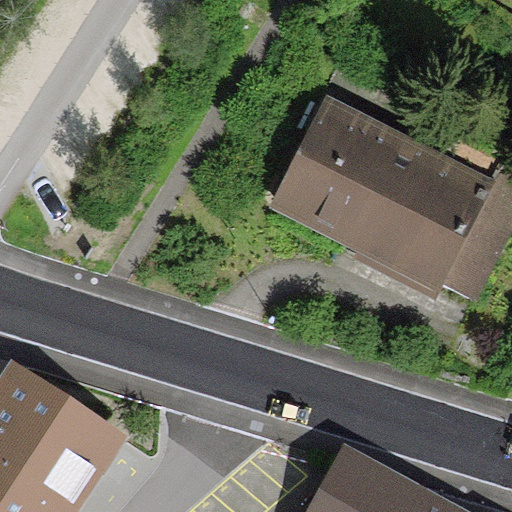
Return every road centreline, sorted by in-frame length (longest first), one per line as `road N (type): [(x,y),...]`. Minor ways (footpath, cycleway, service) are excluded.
road 1 (tertiary): [(511,461),(247,381)]
road 2 (tertiary): [(247,381),(0,304)]
road 3 (residential): [(247,381),(138,511)]
